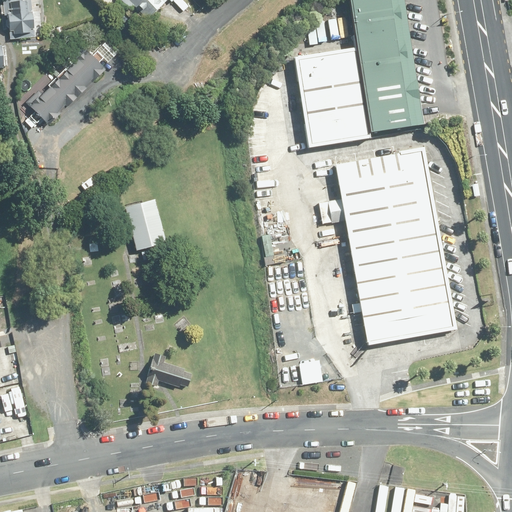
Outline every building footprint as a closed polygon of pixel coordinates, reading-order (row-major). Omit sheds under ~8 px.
[(31,0),(2,0),(6,38),(35,35),(31,0)] [(123,0),(128,5),(133,1),(146,15),(162,0),(123,0)] [(348,0),(355,46),(369,131),(423,123),(421,111),(403,0),(348,0)] [(369,131),(355,46),(293,56),(308,146),(370,136),(369,131)] [(106,67),(85,48),(26,107),(46,126),(106,67)] [(450,335),(420,153),(330,168),(360,350),(450,335)] [(155,196),(123,204),(135,251),(166,243),(155,196)] [(271,242),(262,243),(266,264),(275,263),(271,242)] [(303,259),(293,261),(297,279),(306,277),(303,259)] [(307,290),(299,292),(303,311),(311,309),(307,290)] [(14,345),(6,346),(9,367),(18,366),(14,345)] [(190,373),(152,358),(142,383),(180,398),(190,373)] [(355,482),(346,480),(343,505),(352,506),(355,482)] [(388,485),(380,484),(376,505),(385,506),(388,485)] [(410,511),(411,494),(404,494),(403,511),(410,511)]
